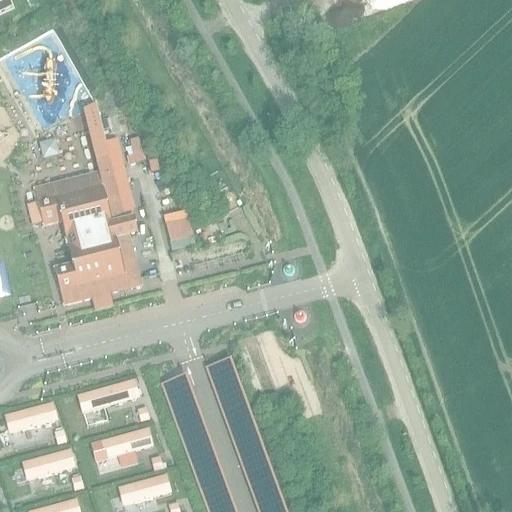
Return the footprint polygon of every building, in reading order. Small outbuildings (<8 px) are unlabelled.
[(9,0),(0,0),(0,13),(13,7),(9,0)] [(102,297),(144,287),(131,232),(141,230),(136,212),(127,215),(99,101),(84,105),(99,168),(34,184),(37,199),(27,202),(33,225),(38,224),(44,223),(45,226),(50,224),(61,222),(70,257),(72,266),(54,270),(63,306),(102,297)] [(182,209),(171,186),(161,190),(172,212),(163,214),(174,249),(197,244),(188,208),(182,209)] [(140,400),(135,381),(77,397),(82,416),(140,400)] [(58,423),(53,404),(4,417),(9,436),(58,423)] [(153,448),(148,430),(100,443),(104,462),(153,448)] [(21,464),(26,483),(75,470),(70,451),(21,464)] [(118,489),(123,508),(172,495),(166,476),(118,489)] [(79,511),(77,500),(32,511),(79,511)]
